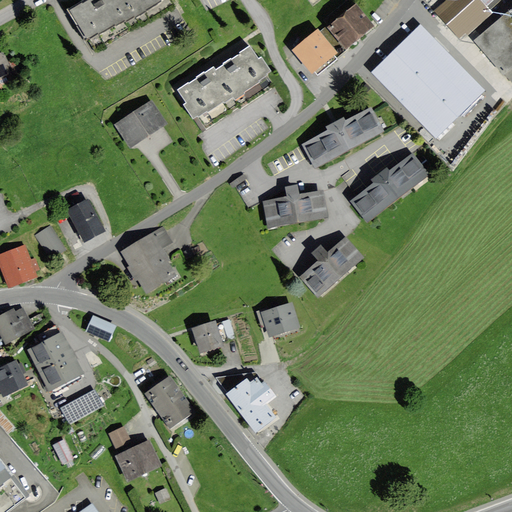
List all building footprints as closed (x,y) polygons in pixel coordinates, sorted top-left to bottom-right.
[(87,0),(86,0),(70,10),(86,40),(157,0),(87,0)] [(445,0),(447,2),(434,13),(453,36),(494,0),(445,0)] [(356,7),(330,28),(345,48),(358,38),(372,27),(356,7)] [(511,15),(483,42),(511,72),(511,15)] [(308,40),(295,51),(313,72),(336,52),(319,31),(308,40)] [(375,78),(438,142),(484,96),(421,33),(375,78)] [(185,94),(207,128),(273,85),(251,51),(237,60),(198,85),(185,94)] [(2,53),(0,53),(0,77),(11,73),(4,57),(2,53)] [(117,126),(130,145),(163,123),(150,103),(133,115),(117,126)] [(337,127),(302,145),(315,168),(383,131),(371,108),(337,127)] [(375,186),(355,202),(369,220),(428,173),(413,156),(391,173),(388,170),(378,178),(372,183),(375,186)] [(289,198),(265,203),(269,226),(326,215),(322,193),(299,197),(298,191),(293,192),(288,193),(289,198)] [(79,205),(69,211),(85,240),(104,230),(88,200),(79,205)] [(49,227),(36,235),(51,258),(64,249),(49,227)] [(162,228),(123,252),(135,272),(147,291),(176,274),(161,248),(171,242),(162,228)] [(321,261),(303,278),(319,295),(363,256),(346,238),(329,254),(324,249),(320,252),(317,256),(321,261)] [(24,246),(0,255),(0,260),(10,286),(24,281),(36,276),(24,246)] [(291,303),(262,313),(266,324),(270,336),(299,327),(291,303)] [(0,316),(0,331),(6,343),(25,334),(33,329),(23,309),(15,313),(13,310),(0,316)] [(117,327),(94,317),(87,333),(110,343),(117,327)] [(198,327),(194,328),(201,352),(219,346),(222,345),(215,322),(198,327)] [(63,333),(30,349),(50,390),(83,375),(80,369),(63,333)] [(16,361),(0,368),(0,389),(3,395),(27,384),(22,373),(16,361)] [(170,378),(147,394),(159,410),(170,427),(193,411),(170,378)] [(248,379),(226,396),(256,434),(275,420),(265,406),(275,398),(266,386),(263,388),(257,381),(255,382),(252,384),(248,379)] [(69,421),(105,403),(96,386),(61,404),(69,421)] [(125,423),(108,430),(116,446),(132,439),(125,423)] [(63,462),(74,457),(65,437),(53,442),(63,462)] [(118,455),(128,479),(160,465),(149,441),(127,451),(118,455)] [(0,482),(8,476),(0,465),(0,482)] [(0,496),(0,510),(14,503),(11,497),(4,501),(1,496),(0,496)]
